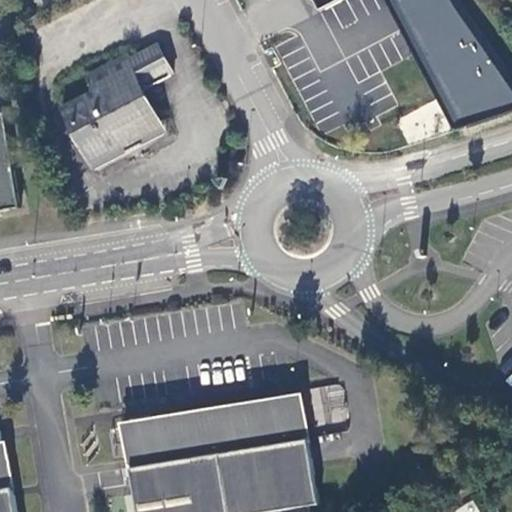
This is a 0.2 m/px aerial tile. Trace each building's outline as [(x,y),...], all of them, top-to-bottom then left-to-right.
[(348,0),(320,0),(327,12),(348,0)] [(496,91),(450,18),(318,72),(365,136),(496,91)] [(124,56),(86,76),(94,92),(64,109),(94,162),(155,128),(137,92),(173,74),(158,45),(137,56),(137,70),(133,72),(124,56)] [(0,211),(21,208),(5,115),(0,115),(0,211)] [(341,385),(310,389),(314,419),(345,414),(341,385)] [(140,511),(277,511),(320,505),(304,407),(265,413),(250,405),(240,417),(189,424),(176,417),(168,428),(127,436),(140,511)] [(0,511),(15,511),(8,456),(0,457),(0,511)]
